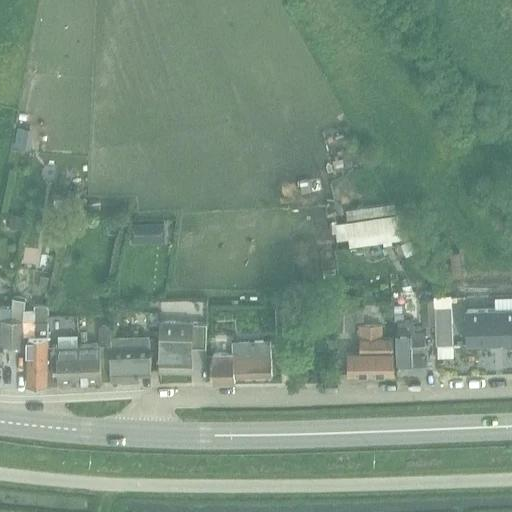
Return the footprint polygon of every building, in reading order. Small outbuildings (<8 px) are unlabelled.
[(347,219),(395,213),(394,203),(346,210),(347,219)] [(24,216),(12,214),(10,227),(23,229),(24,216)] [(395,217),(346,223),(350,246),(409,238),(408,228),(403,229),(402,221),(395,222),(395,217)] [(152,222),(132,223),(132,242),(152,241),(152,222)] [(411,240),(402,245),(407,257),(417,252),(411,240)] [(128,261),(130,243),(125,242),(122,260),(128,261)] [(130,277),(128,299),(193,304),(194,293),(175,292),(179,246),(147,243),(144,278),(130,277)] [(62,291),(63,279),(56,278),(54,290),(62,291)] [(13,298),(10,321),(11,321),(11,347),(23,347),(23,321),(25,300),(13,298)] [(422,298),(423,305),(423,323),(435,323),(435,306),(435,298),(422,298)] [(33,337),(27,337),(27,349),(27,365),(28,385),(47,385),(47,369),(46,346),(46,337),(49,337),(48,320),(48,306),(35,306),(35,320),(33,320),(33,337)] [(451,306),(435,306),(435,323),(436,345),(453,345),(451,306)] [(364,307),(333,307),(333,329),(355,329),(355,321),(364,321),(364,307)] [(511,308),(467,310),(467,324),(468,344),(511,342),(511,308)] [(0,347),(11,347),(11,321),(10,321),(0,321),(0,347)] [(161,346),(161,350),(160,370),(191,371),(191,347),(206,348),(207,325),(163,322),(161,346)] [(397,339),(397,353),(398,373),(426,373),(426,332),(416,332),(416,323),(399,323),(400,339),(397,339)] [(101,344),(79,345),(80,381),(112,380),(110,349),(112,349),(112,324),(100,324),(101,344)] [(359,353),(348,353),(349,373),(395,372),(394,348),(389,348),(389,338),(383,338),(383,326),(359,326),(359,353)] [(213,352),(214,363),(214,383),(235,382),(235,378),(273,376),(271,338),(233,340),(233,351),(213,352)] [(80,381),(79,345),(46,346),(47,369),(58,369),(58,382),(80,381)] [(151,373),(150,353),(150,347),(112,349),(110,349),(112,380),(112,382),(140,381),(139,373),(151,373)]
